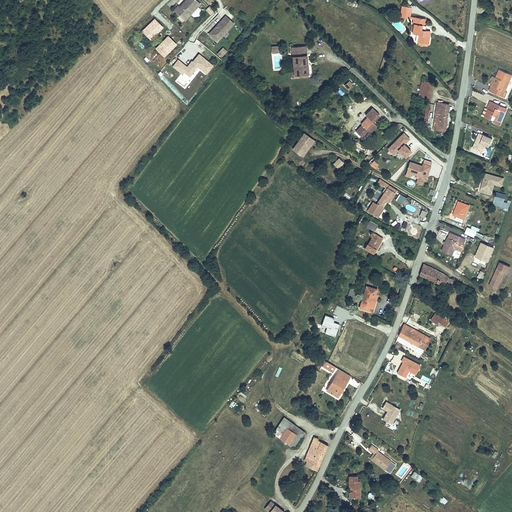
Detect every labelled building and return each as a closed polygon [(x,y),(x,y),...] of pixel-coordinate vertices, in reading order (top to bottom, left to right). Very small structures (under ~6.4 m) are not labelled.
[(178,7),(174,11),(185,21),(200,5),(194,0),(186,0),(187,1),(180,8),(178,7)] [(205,10),(210,15),(214,10),(209,6),(205,10)] [(411,8),(401,7),(400,13),(408,14),(407,19),(409,19),(411,8)] [(226,17),(209,35),(217,43),(233,24),(226,17)] [(413,25),(412,33),(420,34),(419,44),(430,45),(431,35),(426,34),(427,27),(426,27),(427,20),(413,19),(412,25),(413,25)] [(290,45),(292,64),(293,73),(307,71),(304,44),(290,45)] [(221,58),(227,51),(223,46),(216,53),(221,58)] [(207,74),(214,64),(198,53),(188,66),(178,59),(172,66),(189,78),(197,67),(207,74)] [(293,73),(292,64),(287,64),(289,78),(307,76),(307,71),(293,73)] [(503,87),(509,71),(497,66),(494,74),(491,73),(488,82),(489,82),(487,88),(503,94),(505,88),(503,87)] [(423,82),(421,97),(430,98),(433,83),(423,82)] [(488,107),(486,106),(483,114),(489,116),(491,112),(494,113),(492,120),(499,122),(505,106),(487,99),(486,102),(490,103),(488,107)] [(432,112),(430,130),(441,131),(446,102),(433,101),(432,112)] [(363,125),(357,131),(363,137),(369,130),(371,133),(377,125),(373,121),(380,114),(373,107),(366,115),(368,117),(362,123),(363,125)] [(387,148),(393,155),(398,151),(405,158),(412,151),(404,144),(410,138),(403,132),(387,148)] [(482,153),(486,145),(489,146),(493,137),(478,132),(472,149),(482,153)] [(299,154),(310,138),(302,133),(291,148),(299,154)] [(301,155),(312,139),(310,138),(299,154),(301,155)] [(338,169),(344,162),(338,157),(333,164),(338,169)] [(424,159),(422,165),(409,161),(405,176),(410,178),(411,174),(417,175),(415,182),(424,185),(431,161),(424,159)] [(437,164),(435,168),(432,175),(439,178),(443,167),(437,164)] [(500,185),(501,177),(482,173),(479,187),(490,190),(492,183),(500,185)] [(387,201),(394,189),(376,177),(374,181),(381,186),(379,189),(381,190),(374,201),(370,199),(364,209),(374,216),(382,203),(384,204),(386,200),(387,201)] [(494,191),(490,203),(505,209),(507,202),(499,200),(501,193),(494,191)] [(399,194),(396,200),(402,203),(405,197),(399,194)] [(456,199),(450,213),(455,215),(453,219),(461,222),(468,204),(456,199)] [(375,217),(384,204),(382,203),(374,216),(375,217)] [(370,219),(367,224),(374,229),(378,224),(370,219)] [(465,226),(462,233),(471,236),(474,230),(465,226)] [(363,247),(370,251),(372,248),(375,250),(382,236),(372,230),(370,234),(372,236),(367,244),(365,243),(363,247)] [(448,233),(441,252),(450,255),(452,249),(458,251),(462,239),(448,233)] [(479,243),(474,256),(485,261),(491,248),(479,243)] [(422,263),(418,274),(436,281),(440,272),(422,263)] [(495,265),(487,283),(495,287),(503,269),(495,265)] [(446,285),(450,277),(444,274),(441,283),(446,285)] [(367,287),(361,306),(369,310),(370,309),(372,300),(377,301),(379,293),(376,292),(377,289),(367,287)] [(349,291),(346,299),(354,301),(356,294),(349,291)] [(429,291),(427,295),(434,300),(437,297),(429,291)] [(253,303),(264,317),(270,312),(259,298),(253,303)] [(276,307),(273,310),(279,316),(282,314),(276,307)] [(438,321),(442,315),(437,312),(431,319),(436,323),(438,321)] [(450,321),(442,315),(438,321),(446,326),(450,321)] [(404,325),(398,336),(418,346),(423,336),(404,325)] [(424,350),(429,339),(423,336),(418,346),(424,350)] [(314,361),(321,366),(325,360),(317,355),(314,361)] [(337,395),(348,375),(325,360),(321,366),(335,374),(326,390),(337,395)] [(389,423),(398,408),(384,401),(380,407),(386,410),(381,419),(389,423)] [(286,427),(279,438),(289,445),(296,434),(286,427)] [(312,438),(303,462),(317,467),(324,447),(315,444),(316,439),(312,438)] [(371,443),(367,447),(373,451),(374,452),(370,458),(384,468),(390,459),(376,449),(377,448),(371,443)] [(350,471),(349,485),(351,485),(351,494),(360,494),(360,476),(357,476),(357,471),(350,471)] [(413,471),(410,476),(420,482),(423,476),(413,471)] [(444,505),(448,499),(441,496),(438,501),(444,505)] [(286,511),(272,501),(264,511),(265,511),(286,511)]
